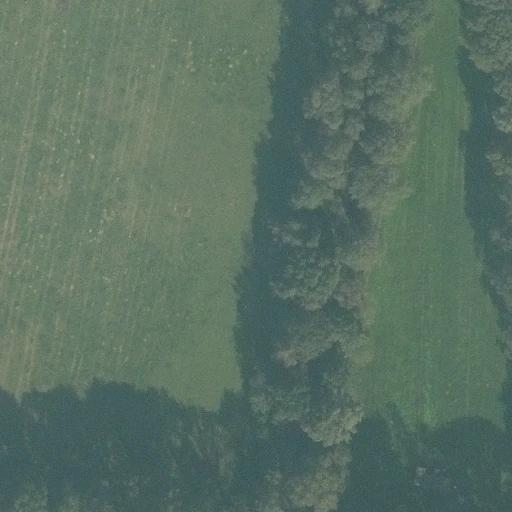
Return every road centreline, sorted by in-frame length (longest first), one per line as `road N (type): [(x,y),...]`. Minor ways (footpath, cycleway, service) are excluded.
road 1 (track): [(206,507),(314,0)]
road 2 (track): [(0,482),(225,511)]
